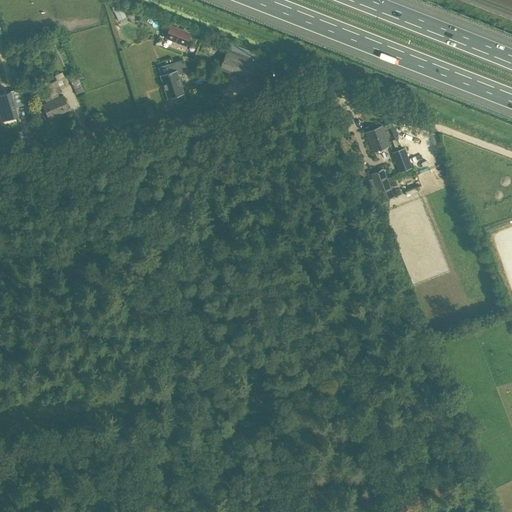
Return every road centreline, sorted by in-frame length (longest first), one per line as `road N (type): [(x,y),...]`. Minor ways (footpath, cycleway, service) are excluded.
road 1 (track): [(0,149),(212,113),(302,75),(511,155)]
road 2 (motorway): [(258,0),(511,98)]
road 3 (motorway): [(511,61),(356,0)]
